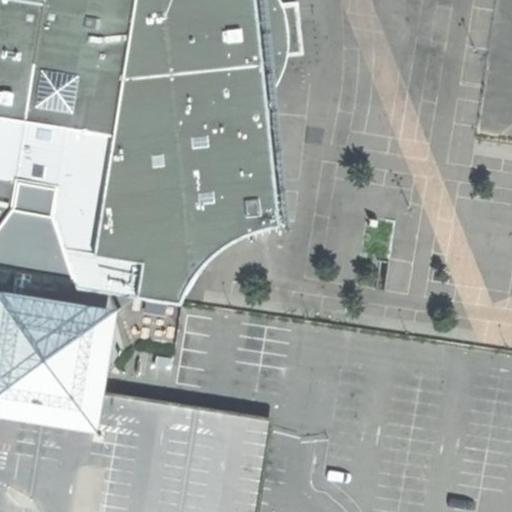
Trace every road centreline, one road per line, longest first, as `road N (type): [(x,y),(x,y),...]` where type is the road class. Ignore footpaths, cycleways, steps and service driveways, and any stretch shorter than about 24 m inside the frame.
road 1 (unknown): [(291,497),(309,347)]
road 2 (unknown): [(436,511),(445,368)]
